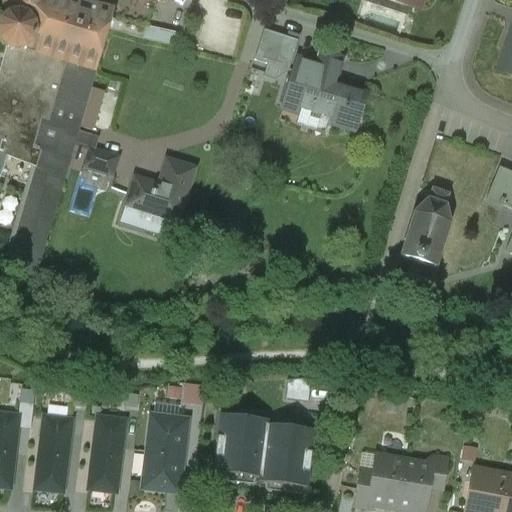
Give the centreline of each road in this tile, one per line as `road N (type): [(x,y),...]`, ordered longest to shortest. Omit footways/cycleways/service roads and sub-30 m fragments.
road 1 (unknown): [(262,5),(229,109),(128,168)]
road 2 (residential): [(474,0),(452,79),(461,98),(511,128)]
